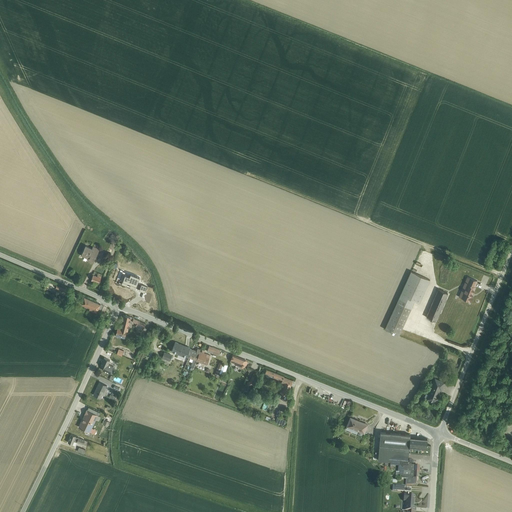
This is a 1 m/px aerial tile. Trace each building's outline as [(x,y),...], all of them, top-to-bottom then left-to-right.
[(86,245),(81,255),(88,259),(88,261),(93,263),(100,249),(99,248),(100,247),(94,244),(94,246),(93,245),(92,248),(86,245)] [(411,271),(385,329),(399,335),(415,301),(420,303),(430,280),(411,271)] [(93,275),(91,280),(99,283),(102,274),(98,273),(97,276),(93,275)] [(129,274),(126,282),(139,286),(138,288),(147,291),(150,282),(141,279),(141,280),(139,279),(140,277),(129,274)] [(467,276),(459,297),(471,302),(473,296),(472,295),(475,286),(477,280),(467,276)] [(438,289),(426,317),(436,321),(448,293),(438,289)] [(90,308),(97,311),(98,311),(101,304),(84,297),(81,304),(90,308)] [(118,328),(116,336),(125,338),(126,331),(127,331),(131,317),(124,315),(120,328),(118,328)] [(133,318),(132,322),(137,324),(136,326),(143,330),(146,323),(133,318)] [(189,358),(191,349),(190,348),(188,347),(186,347),(179,345),(177,343),(175,342),(171,352),(186,358),(187,357),(189,358)] [(214,352),(219,354),(221,350),(209,345),(207,351),(213,354),(214,352)] [(191,349),(189,358),(193,359),(191,366),(191,367),(190,370),(193,371),(196,361),(200,351),(200,349),(197,348),(197,351),(191,349)] [(200,351),(196,361),(207,365),(209,357),(206,356),(207,354),(200,351)] [(122,355),(117,353),(115,352),(114,355),(111,354),(109,359),(104,357),(103,360),(102,360),(101,361),(102,362),(101,366),(104,367),(103,370),(110,373),(112,370),(113,366),(109,364),(110,360),(116,363),(117,362),(119,363),(120,360),(124,361),(126,357),(122,356),(122,355)] [(164,354),(162,358),(170,361),(172,355),(164,352),(164,354)] [(233,354),(231,359),(233,360),(234,364),(239,366),(240,368),(242,369),(246,366),(247,362),(244,361),(245,359),(233,354)] [(287,385),(291,386),(293,381),(284,377),(284,376),(264,368),(263,372),(265,373),(273,376),(282,379),(281,382),(287,385)] [(250,381),(246,382),(248,387),(254,384),(256,377),(252,375),(250,381)] [(444,383),(434,380),(428,394),(426,393),(424,397),(431,400),(434,402),(435,402),(436,402),(438,398),(436,397),(440,389),(441,389),(444,383)] [(100,382),(93,395),(101,399),(102,398),(103,396),(102,396),(107,386),(100,382)] [(291,386),(287,385),(286,386),(284,385),(281,392),(287,395),(291,386)] [(246,394),(240,409),(242,410),(249,395),(246,394)] [(81,421),(79,427),(90,432),(95,434),(97,430),(92,428),(98,415),(99,415),(100,412),(89,407),(87,410),(87,409),(84,414),(85,414),(82,422),(81,421)] [(350,417),(346,429),(357,433),(358,431),(364,433),(368,424),(355,419),(350,417)] [(379,446),(378,460),(385,461),(408,463),(409,453),(430,454),(431,445),(427,445),(427,439),(426,439),(411,438),(411,437),(410,437),(410,435),(380,432),(379,446)] [(71,434),(68,442),(76,445),(77,442),(83,445),(83,444),(87,446),(88,442),(71,434)] [(408,463),(385,461),(385,463),(390,464),(390,466),(399,467),(398,472),(396,472),(396,476),(404,476),(404,473),(419,473),(419,466),(408,466),(408,463)] [(404,473),(404,476),(406,479),(405,485),(418,486),(419,473),(404,473)] [(407,511),(412,511),(415,511),(416,508),(413,507),(414,501),(415,496),(404,496),(404,502),(406,502),(405,511),(407,511)]
